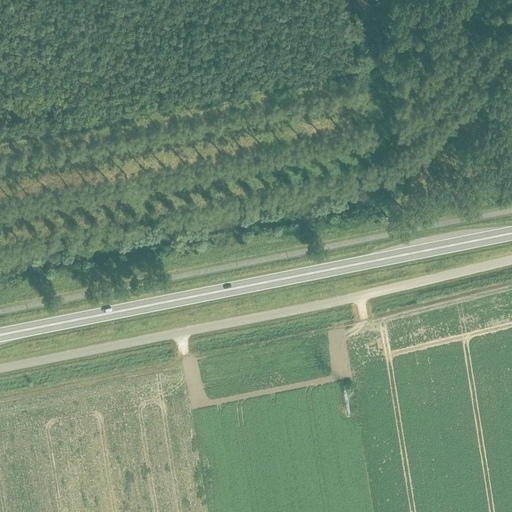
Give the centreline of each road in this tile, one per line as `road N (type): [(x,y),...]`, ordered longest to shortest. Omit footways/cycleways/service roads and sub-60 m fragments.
road 1 (unclassified): [(0,368),(511,260)]
road 2 (trunk): [(0,330),(511,232)]
